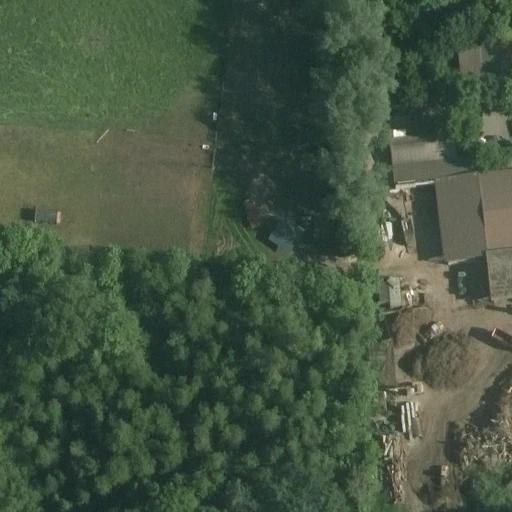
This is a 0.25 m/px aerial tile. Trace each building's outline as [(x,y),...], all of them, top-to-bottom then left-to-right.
[(494,46),(458,50),(464,100),(500,95),(498,83),(494,46)] [(455,131),(389,138),(393,171),(458,164),(455,131)] [(480,181),(478,162),(458,164),(393,171),(395,191),(478,181),(480,181)] [(511,163),(479,167),(480,178),(511,174),(511,163)] [(511,177),(480,181),(478,181),(486,260),(511,257),(511,177)] [(511,257),(486,260),(491,309),(511,306),(511,257)]
